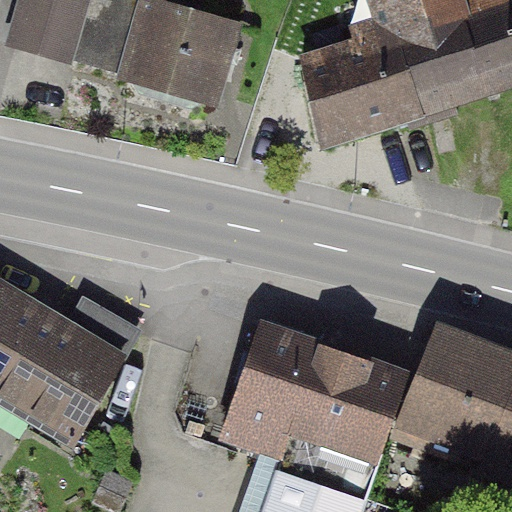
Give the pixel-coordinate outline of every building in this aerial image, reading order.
[(192,105),(205,100),(216,103),(238,24),(154,0),(149,0),(141,31),(85,15),(88,0),(25,0),(13,46),(137,81),(144,91),(192,105)] [(455,100),(511,82),(511,0),(491,0),(491,1),(463,9),(460,0),(385,0),(395,31),(307,61),(321,144),(424,111),(428,121),(459,112),(455,100)] [(0,396),(78,443),(141,333),(86,300),(70,328),(0,284),(0,396)] [(365,511),(376,480),(410,377),(263,327),(228,435),(286,456),(265,511),(365,511)] [(511,358),(439,331),(400,434),(511,476),(511,358)]
